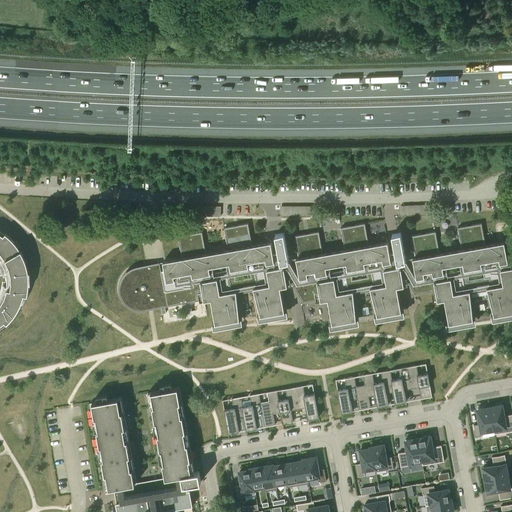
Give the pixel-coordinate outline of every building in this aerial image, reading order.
[(401,214),(428,213),(428,203),(400,204),(401,214)] [(220,216),(220,204),(201,205),(201,216),(220,216)] [(280,204),(280,215),(312,215),(312,204),(280,204)] [(182,258),(139,266),(138,266),(136,267),(134,268),(132,269),(130,270),(128,272),(127,273),(125,275),(124,277),(123,279),(123,281),(122,284),(122,286),(122,288),(122,290),(123,293),(124,295),(124,297),(126,299),(127,301),(128,302),(130,304),(132,305),(134,306),(136,307),(138,308),(140,308),(143,308),(145,308),(147,308),(152,307),(152,309),(204,300),(205,300),(205,296),(211,295),(215,321),(238,317),(236,294),(255,290),(260,313),(283,309),(279,286),(292,284),(303,303),(321,299),(322,299),(322,296),(328,295),(332,321),(355,317),(353,294),(371,290),(377,313),(400,309),(396,286),(409,284),(415,294),(436,290),(437,297),(444,295),(449,321),(472,317),(469,293),(488,290),(494,313),(511,309),(511,280),(510,267),(506,268),(505,262),(508,261),(504,242),(485,245),(481,223),(457,227),(462,252),(440,256),(435,231),(411,236),(415,258),(405,260),(400,233),(392,234),(395,255),(390,256),(387,242),(369,246),(365,223),(341,227),(345,252),(323,256),(319,231),(295,236),(298,256),(288,258),(283,231),(275,232),(279,255),(273,256),(271,242),(252,246),(248,223),(224,228),(228,252),(206,256),(202,231),(178,236),(182,258)] [(0,325),(3,323),(9,317),(14,310),(18,302),(21,293),(24,294),(26,284),(26,273),(24,262),(21,253),(16,246),(10,239),(2,232),(0,230),(0,325)] [(416,365),(407,366),(411,388),(419,387),(421,398),(432,396),(427,373),(418,374),(416,365)] [(392,379),(391,379),(393,391),(395,403),(406,401),(404,389),(411,388),(407,366),(399,368),(400,377),(392,379)] [(374,382),(373,382),(375,395),(377,406),(388,404),(386,392),(393,391),(391,379),(392,379),(390,370),(381,371),(382,381),(374,382)] [(356,385),(355,386),(358,398),(357,398),(359,409),(370,407),(368,396),(375,395),(373,382),(374,382),(372,373),(363,374),(364,384),(356,385)] [(347,387),(337,389),(341,413),(352,411),(350,399),(357,398),(358,398),(355,386),(356,385),(354,376),(345,378),(347,387)] [(303,385),(294,387),(298,408),(305,407),(307,419),(318,417),(314,393),(305,395),(303,385)] [(175,508),(193,505),(190,489),(189,484),(201,482),(199,471),(195,472),(179,387),(148,392),(148,393),(163,477),(136,482),(121,398),(121,397),(90,403),(105,489),(106,489),(113,487),(117,511),(172,511),(171,507),(174,506),(175,508)] [(278,399),(280,411),(280,412),(282,423),(293,421),(291,410),(298,408),(294,387),(285,388),(287,398),(278,399)] [(260,403),(262,415),(264,427),(275,425),(273,413),(280,412),(280,411),(278,399),(277,390),(267,392),(269,401),(260,403)] [(242,406),(244,418),(246,430),(257,428),(255,416),(262,415),(260,403),(259,393),(249,395),(251,404),(242,406)] [(233,407),(224,409),(228,433),(239,431),(237,419),(244,418),(242,406),(241,396),(232,398),(233,407)] [(495,406),(489,407),(493,429),(494,434),(511,430),(511,413),(504,415),(501,403),(494,405),(495,406)] [(480,423),(474,424),(476,437),(482,435),(481,431),(493,429),(489,407),(484,408),(484,407),(477,408),(480,423)] [(423,437),(417,438),(422,462),(422,465),(444,461),(441,445),(432,446),(430,434),(423,436),(423,437)] [(407,451),(398,452),(400,466),(422,462),(417,438),(412,439),(412,438),(405,439),(407,451)] [(383,444),(371,446),(371,447),(376,471),(377,470),(387,469),(387,470),(394,468),(391,456),(385,457),(383,444)] [(362,463),(356,464),(359,479),(365,478),(365,474),(367,474),(376,472),(376,471),(371,447),(360,449),(362,463)] [(493,465),(482,467),(483,474),(484,474),(485,480),(510,475),(507,463),(506,463),(505,454),(492,456),(493,465)] [(315,456),(303,458),(303,460),(304,459),(308,481),(319,479),(320,482),(326,481),(324,468),(318,469),(315,456)] [(303,460),(293,461),(297,485),(309,483),(308,481),(304,459),(303,460)] [(293,461),(283,463),(286,482),(285,482),(286,487),(297,485),(293,461)] [(272,465),(275,484),(276,484),(285,482),(286,482),(283,463),(272,465)] [(272,464),(261,466),(265,486),(264,486),(265,491),(277,489),(276,484),(275,484),(272,465),(272,464)] [(261,466),(250,468),(250,469),(251,469),(254,488),(255,488),(264,486),(265,486),(261,466)] [(241,484),(235,485),(238,498),(244,496),(256,494),(255,488),(254,488),(251,469),(250,469),(239,471),(241,484)] [(486,485),(485,485),(486,492),(498,490),(499,499),(511,497),(511,488),(510,475),(485,480),(486,485)] [(374,485),(360,488),(362,495),(375,492),(374,485)] [(434,485),(421,487),(422,494),(423,494),(424,496),(425,505),(427,505),(426,505),(450,500),(448,489),(435,491),(434,485)] [(369,502),(364,503),(365,511),(383,511),(390,511),(391,511),(389,500),(390,500),(389,493),(376,495),(378,501),(369,502)] [(450,500),(426,505),(427,505),(427,506),(427,511),(453,511),(451,500),(450,500)] [(311,501),(296,504),(297,510),(303,509),(303,511),(328,511),(327,504),(314,507),(313,501),(311,501)] [(501,511),(511,511),(511,503),(501,505),(501,511)]
